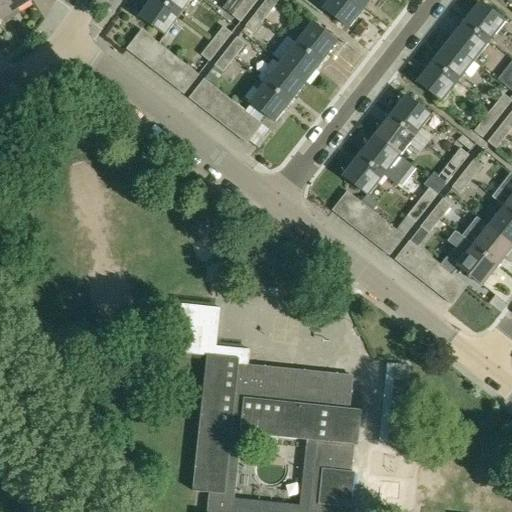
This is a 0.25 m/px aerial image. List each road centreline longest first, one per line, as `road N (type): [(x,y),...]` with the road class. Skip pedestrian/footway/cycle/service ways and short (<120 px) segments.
road 1 (residential): [(277,201),(66,40)]
road 2 (residential): [(484,366),(277,201)]
road 3 (residential): [(277,201),(434,0)]
road 4 (residential): [(90,511),(0,368)]
